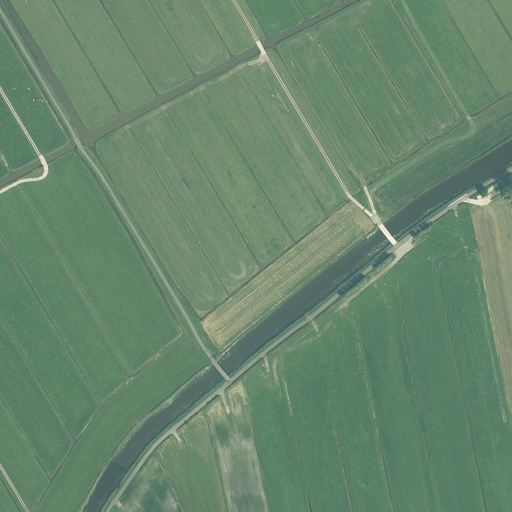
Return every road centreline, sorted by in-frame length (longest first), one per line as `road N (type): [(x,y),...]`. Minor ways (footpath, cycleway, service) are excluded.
road 1 (track): [(233,0),(346,192)]
road 2 (track): [(0,89),(45,166),(42,177),(0,191)]
